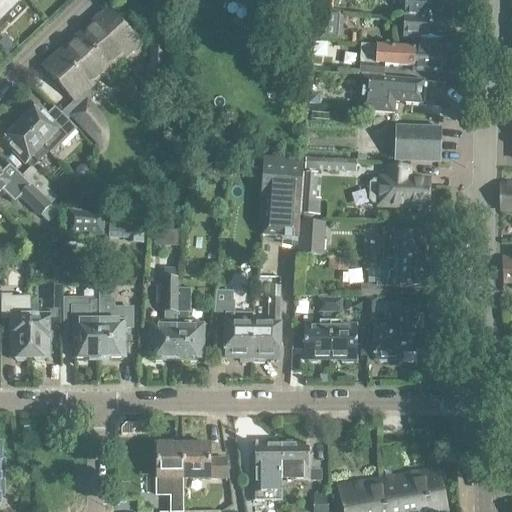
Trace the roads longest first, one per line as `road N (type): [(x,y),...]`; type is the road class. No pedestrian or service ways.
road 1 (residential): [(482,398),(483,0)]
road 2 (residential): [(482,398),(96,402)]
road 3 (residential): [(87,0),(0,87)]
